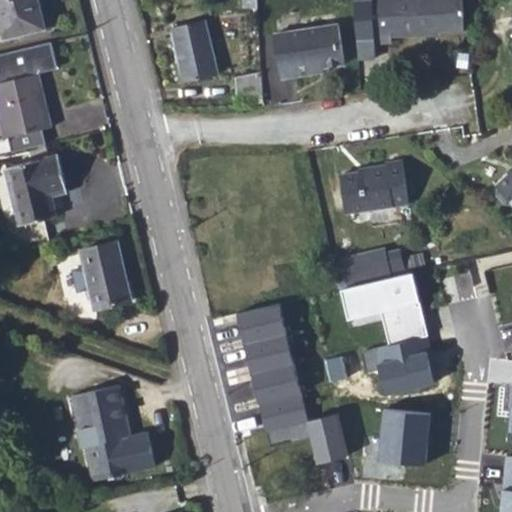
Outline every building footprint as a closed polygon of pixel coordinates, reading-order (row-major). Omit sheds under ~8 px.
[(0,0),(0,26),(4,40),(47,30),(39,0),(0,0)] [(432,30),(439,30),(465,29),(463,0),(371,0),(374,44),(392,42),(392,35),(432,34),(432,30)] [(175,40),(185,82),(219,74),(205,18),(184,23),(187,37),(175,40)] [(172,26),(175,40),(187,37),(184,23),(172,26)] [(313,67),(323,66),(346,63),(340,24),(274,33),(280,79),(314,74),(313,67)] [(260,57),(233,60),(237,104),(262,103),(260,57)] [(0,66),(0,118),(3,118),(7,137),(52,125),(39,73),(18,78),(14,63),(0,66)] [(10,167),(24,225),(56,217),(51,195),(68,191),(59,155),(10,167)] [(340,174),(347,211),(409,201),(403,158),(383,161),(383,164),(366,167),(367,170),(340,174)] [(511,165),(495,182),(498,185),(496,192),(506,201),(511,199),(511,165)] [(266,170),(222,178),(239,266),(283,258),(266,170)] [(84,266),(90,287),(95,308),(131,299),(116,239),(80,248),(84,266)] [(390,277),(384,253),(384,250),(331,262),(337,289),(341,288),(390,277)] [(384,253),(390,277),(404,274),(398,250),(384,253)] [(84,266),(73,269),(78,290),(90,287),(84,266)] [(390,277),(341,288),(349,319),(383,311),(390,344),(401,342),(429,335),(414,271),(404,274),(390,277)] [(266,429),(307,419),(279,302),(237,312),(266,429)] [(379,367),(385,392),(434,380),(427,352),(404,357),(401,342),(390,344),(364,351),(369,370),(379,367)] [(347,377),(342,356),(325,361),(330,382),(347,377)] [(70,393),(82,444),(85,443),(89,462),(101,460),(105,477),(132,471),(124,435),(121,421),(126,421),(117,383),(70,393)] [(427,464),(431,413),(383,409),(379,460),(427,464)] [(338,413),(308,421),(318,462),(348,454),(338,413)] [(121,421),(124,435),(129,435),(126,421),(121,421)] [(511,511),(511,455),(505,455),(501,511),(511,511)] [(89,462),(93,480),(105,477),(101,460),(89,462)]
